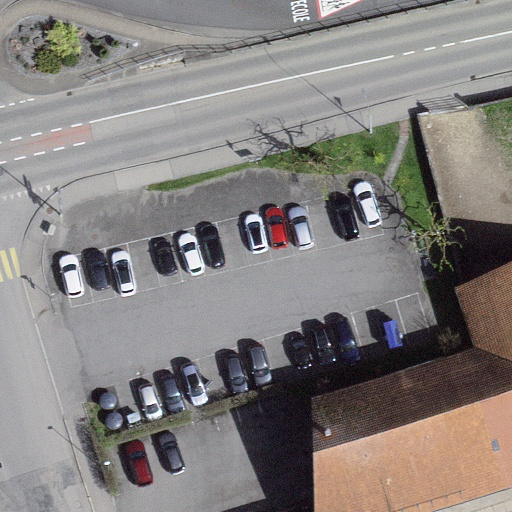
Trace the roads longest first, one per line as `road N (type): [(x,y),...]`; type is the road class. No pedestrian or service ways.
road 1 (primary): [(511,37),(0,156)]
road 2 (residential): [(382,0),(256,16),(119,0)]
road 3 (residential): [(57,511),(0,336)]
